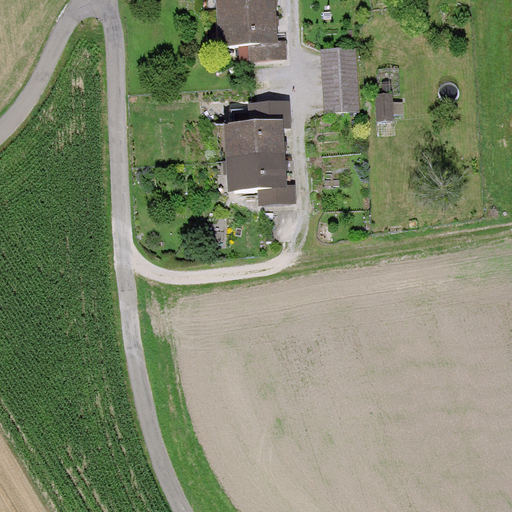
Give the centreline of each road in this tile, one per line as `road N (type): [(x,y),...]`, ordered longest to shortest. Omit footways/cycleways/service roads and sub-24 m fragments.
road 1 (residential): [(106,0),(134,354),(153,451),(180,511)]
road 2 (residential): [(0,131),(18,116),(82,0)]
